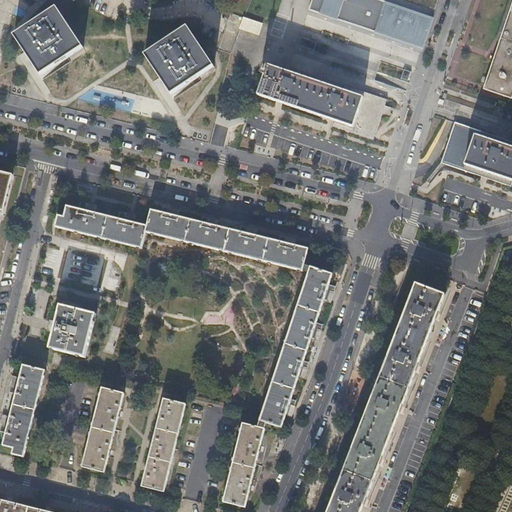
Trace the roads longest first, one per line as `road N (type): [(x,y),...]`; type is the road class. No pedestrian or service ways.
road 1 (residential): [(385,204),(0,106)]
road 2 (residential): [(49,157),(377,241)]
road 3 (residential): [(276,511),(377,241)]
road 4 (residential): [(385,204),(456,0)]
road 5 (residential): [(0,358),(49,157)]
road 6 (residential): [(154,511),(0,473)]
road 7 (residential): [(377,241),(473,272),(487,235)]
